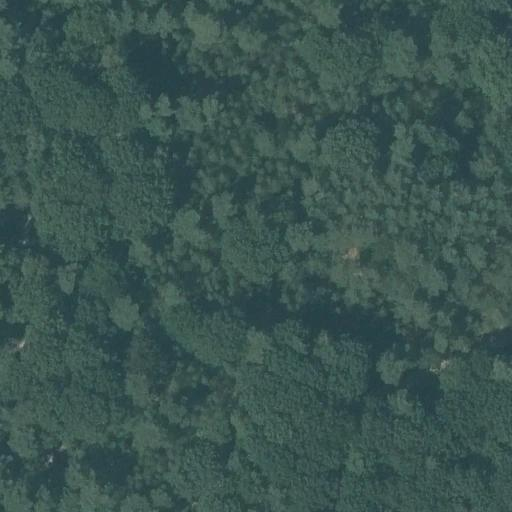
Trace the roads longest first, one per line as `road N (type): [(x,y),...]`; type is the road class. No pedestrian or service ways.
road 1 (track): [(102,0),(99,31),(14,262),(53,511)]
road 2 (track): [(511,336),(283,442),(220,487),(200,511)]
